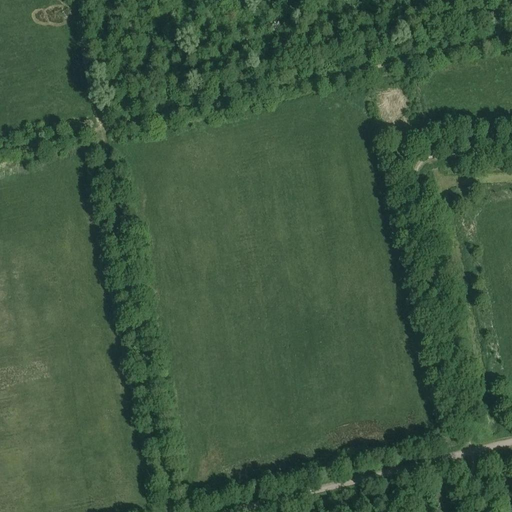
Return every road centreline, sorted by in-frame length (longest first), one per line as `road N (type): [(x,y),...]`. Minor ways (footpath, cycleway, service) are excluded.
road 1 (track): [(511,36),(99,127)]
road 2 (track): [(168,511),(99,127)]
road 3 (unclassified): [(232,511),(511,442)]
road 4 (track): [(99,127),(78,27),(90,0)]
